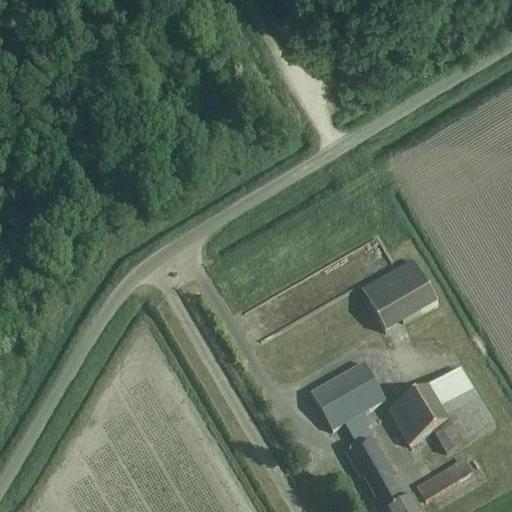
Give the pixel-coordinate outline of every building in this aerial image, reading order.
[(414,268),(361,297),(377,325),(384,339),(437,310),(423,285),(414,268)] [(320,352),(326,364),(365,342),(356,325),(339,334),(342,339),(320,352)] [(415,511),(411,504),(399,481),(394,484),(371,444),(372,443),(366,433),(370,431),(363,419),(385,406),(363,368),(344,380),(309,400),(331,438),(343,431),(356,453),(345,459),(361,488),(364,486),(378,511),(415,511)] [(461,372),(388,415),(409,450),(434,436),(447,458),(495,429),(461,372)] [(417,492),(424,504),(470,477),(463,464),(417,492)]
